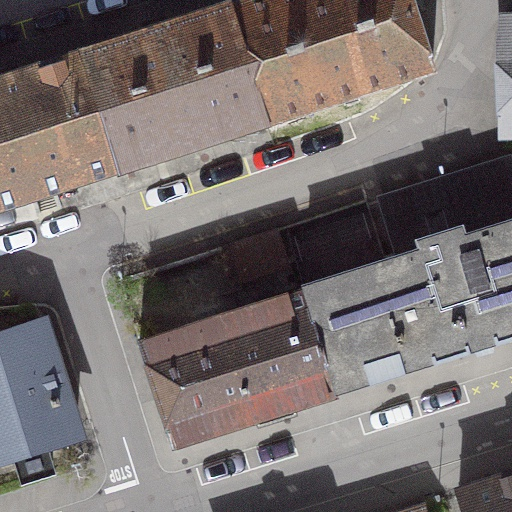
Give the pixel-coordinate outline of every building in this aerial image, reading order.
[(431,67),(410,0),(250,0),(230,6),(265,120),(431,67)] [(265,120),(230,6),(80,54),(116,169),(265,120)] [(511,17),(505,18),(500,41),(502,134),(511,133),(511,17)] [(0,206),(116,169),(80,54),(0,80),(0,206)] [(398,260),(304,290),(336,389),(511,334),(511,170),(508,159),(379,199),(398,260)] [(287,263),(275,229),(223,246),(234,281),(287,263)] [(171,442),(337,391),(336,389),(304,290),(139,341),(171,442)] [(0,458),(75,436),(41,323),(0,335),(0,458)] [(511,511),(511,473),(457,490),(463,511),(511,511)]
